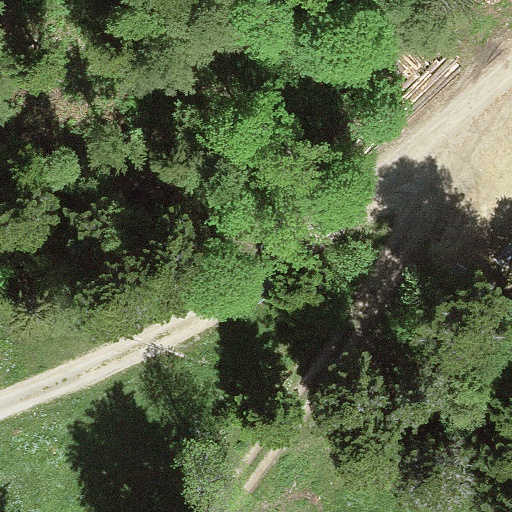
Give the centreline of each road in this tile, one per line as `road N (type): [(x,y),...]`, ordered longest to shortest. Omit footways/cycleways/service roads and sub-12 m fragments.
road 1 (track): [(511,78),(328,243),(201,322),(0,412)]
road 2 (track): [(228,511),(381,287),(439,137)]
